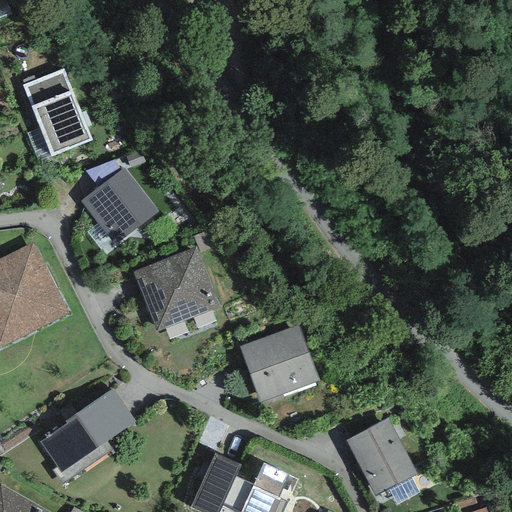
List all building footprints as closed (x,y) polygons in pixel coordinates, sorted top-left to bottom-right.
[(63,69),(22,85),(39,129),(50,157),(92,140),(63,69)] [(27,134),(39,161),(50,157),(39,129),(27,134)] [(130,168),(145,162),(140,150),(125,156),(130,168)] [(113,160),(85,171),(98,188),(121,170),(113,160)] [(98,188),(80,201),(114,245),(158,212),(124,168),(121,170),(98,188)] [(32,243),(0,259),(0,348),(68,314),(32,243)] [(196,248),(134,272),(156,331),(219,306),(196,248)] [(297,326),(239,347),(260,402),(319,381),(297,326)] [(107,442),(135,422),(112,389),(40,442),(56,467),(52,470),(62,484),(67,481),(112,449),(107,442)] [(387,418),(346,441),(375,496),(388,489),(411,477),(417,474),(387,418)] [(232,511),(282,511),(297,480),(263,464),(253,485),(235,476),(240,465),(215,454),(191,508),(199,511),(219,511),(221,507),(232,511)] [(397,505),(419,493),(411,477),(388,489),(397,505)] [(49,511),(0,484),(0,511),(49,511)]
